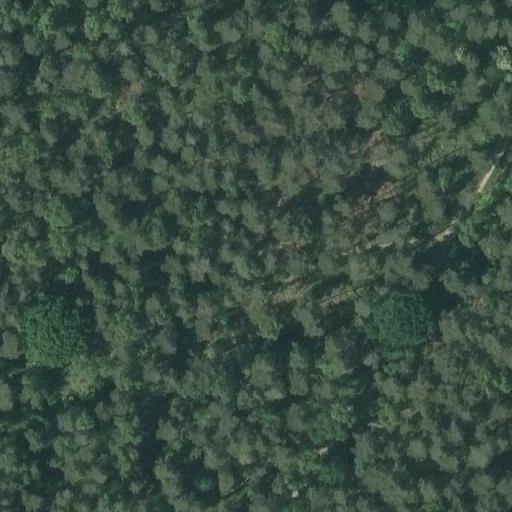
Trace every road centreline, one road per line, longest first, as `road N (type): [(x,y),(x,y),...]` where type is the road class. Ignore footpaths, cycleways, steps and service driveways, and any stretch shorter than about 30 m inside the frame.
road 1 (track): [(0,318),(102,329),(196,317),(454,228)]
road 2 (track): [(454,228),(291,511)]
